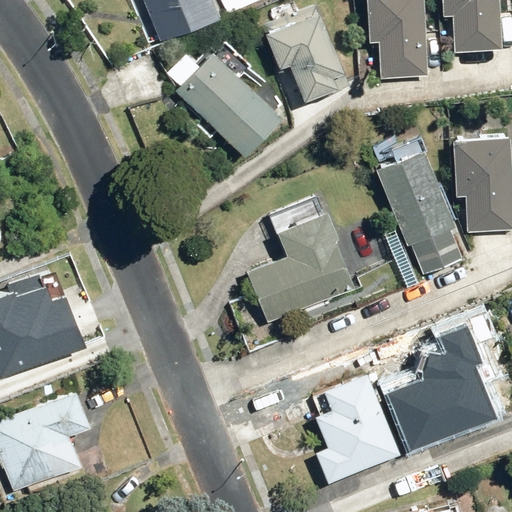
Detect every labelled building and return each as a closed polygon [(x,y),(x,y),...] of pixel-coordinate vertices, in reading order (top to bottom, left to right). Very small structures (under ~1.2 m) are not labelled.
[(210,0),(137,0),(155,40),(217,13),(210,0)] [(217,0),(224,15),(255,0),(217,0)] [(374,79),(423,74),(415,0),(356,0),(360,39),(370,38),(374,79)] [(497,47),(492,0),(432,0),(434,15),(444,14),(447,52),(497,47)] [(338,68),(311,2),(254,24),(270,66),(279,63),(294,100),(328,87),(322,74),(338,68)] [(207,51),(168,89),(236,155),(274,116),(207,51)] [(511,231),(511,152),(511,136),(450,141),(455,196),(466,195),(470,235),(511,231)] [(414,147),(367,168),(414,275),(461,255),(414,147)] [(347,286),(312,194),(262,213),(277,253),(239,267),(259,320),(347,286)] [(14,294),(0,298),(0,377),(84,345),(66,298),(51,304),(39,274),(10,285),(14,294)] [(389,394),(410,451),(496,419),(475,363),(481,360),(469,327),(441,337),(447,351),(444,356),(431,355),(426,380),(389,394)] [(393,454),(359,370),(313,388),(321,407),(306,413),(319,444),(307,449),(320,483),(393,454)] [(90,428),(75,391),(0,420),(0,452),(16,494),(81,468),(69,437),(90,428)] [(454,511),(450,497),(397,511),(454,511)]
